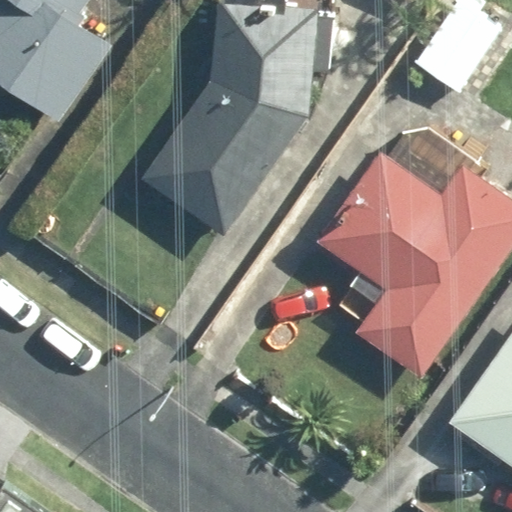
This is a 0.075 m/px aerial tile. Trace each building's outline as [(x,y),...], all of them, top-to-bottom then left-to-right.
[(78,21),(92,0),(0,0),(0,1),(0,81),(63,124),(115,45),(78,21)] [(226,235),(313,116),(317,70),(332,71),(338,9),(233,0),(219,0),(213,81),(144,176),(226,235)] [(510,22),(474,0),(453,0),(417,59),(468,91),(510,22)] [(445,185),(382,141),(316,237),(382,283),(355,322),(423,370),(511,242),(511,193),(463,159),(445,185)] [(511,327),(449,420),(511,462),(511,327)] [(45,511),(2,483),(0,486),(0,511),(45,511)]
